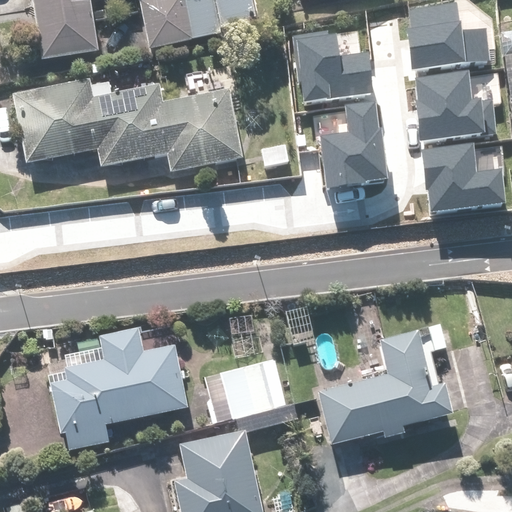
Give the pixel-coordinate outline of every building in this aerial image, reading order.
[(95,0),(36,0),(45,63),(104,55),(95,0)] [(160,0),(142,4),(152,52),(224,37),(223,29),(262,21),(257,0),(160,0)] [(407,7),(414,67),(485,58),(481,27),(464,28),(461,1),(407,7)] [(300,35),(308,100),(371,93),(367,54),(337,58),(334,31),(300,35)] [(418,78),(424,137),(495,129),(492,98),(475,99),(472,72),(418,78)] [(94,82),(17,97),(30,167),(101,154),(104,170),(171,158),(174,175),(247,162),(234,93),(168,105),(164,87),(98,100),(94,82)] [(322,137),(329,184),(384,176),(374,106),(343,111),(346,133),(322,137)] [(422,151),(431,211),(507,199),(502,165),(478,168),(475,143),(422,151)] [(109,425),(191,409),(179,346),(147,352),(142,328),(102,336),(107,360),(67,368),(70,382),(54,385),(63,434),(68,433),(72,451),(113,444),(109,425)] [(392,374),(319,395),(333,445),(382,432),(385,440),(408,434),(407,428),(458,414),(449,381),(438,384),(423,333),(384,344),(392,374)] [(276,362),(223,374),(234,421),(287,409),(276,362)] [(267,511),(252,431),(182,444),(189,479),(178,481),(184,511),(267,511)] [(511,511),(511,484),(504,484),(503,511),(511,511)]
